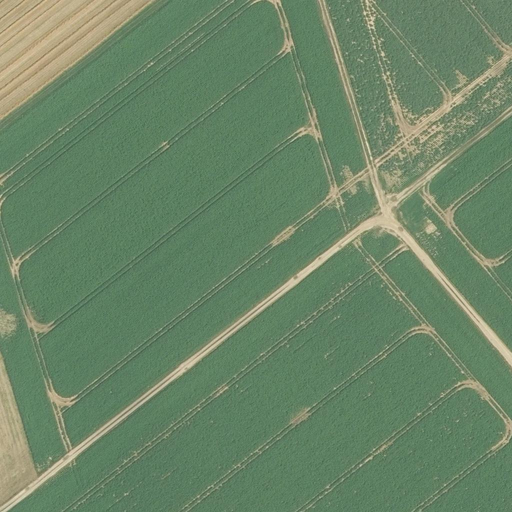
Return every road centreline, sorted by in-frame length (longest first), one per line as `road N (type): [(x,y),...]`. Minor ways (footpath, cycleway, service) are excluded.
road 1 (track): [(511,358),(384,212),(0,511)]
road 2 (track): [(321,0),(384,212),(511,112)]
road 3 (track): [(171,0),(0,131)]
